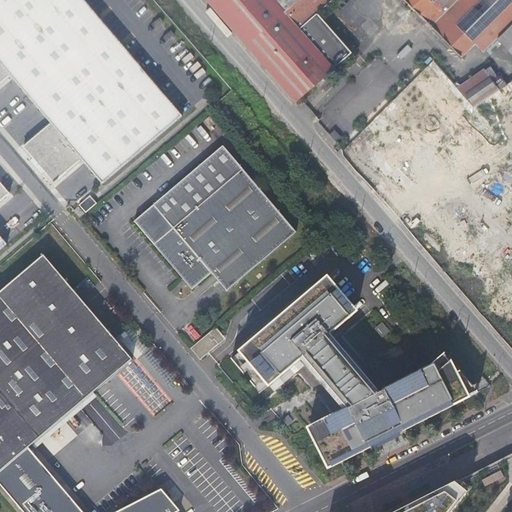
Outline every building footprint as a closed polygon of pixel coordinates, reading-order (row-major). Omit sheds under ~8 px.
[(0,0),(0,84),(10,76),(50,124),(23,147),(53,183),(81,160),(102,184),(182,116),(83,0),(0,0)] [(229,153),(222,145),(134,221),(182,278),(192,289),(223,263),(238,282),(296,232),(229,153)] [(0,249),(6,244),(0,236),(0,201),(9,194),(0,182),(0,249)] [(78,205),(85,213),(96,203),(90,196),(78,205)] [(73,211),(79,217),(84,213),(78,207),(73,211)] [(315,244),(324,253),(329,249),(320,239),(315,244)] [(315,244),(314,243),(304,252),(313,263),(324,253),(315,244)] [(0,292),(0,472),(29,447),(33,444),(93,392),(132,359),(43,255),(8,286),(0,292)] [(341,345),(331,334),(356,311),(328,278),(242,353),(267,381),(271,386),(302,359),(304,357),(347,412),(312,429),(329,463),(467,394),(451,362),(444,354),(434,363),(435,364),(382,391),(376,384),(373,379),(369,372),(362,362),(353,354),(349,350),(341,345)] [(382,322),(376,327),(383,335),(389,329),(382,322)] [(142,337),(146,333),(140,326),(136,330),(142,337)] [(215,329),(191,350),(200,361),(219,345),(217,343),(223,338),(215,329)] [(242,353),(233,361),(258,389),(267,381),(242,353)] [(307,365),(302,359),(271,386),(276,392),(307,365)] [(329,463),(312,429),(309,431),(328,469),(477,394),(451,362),(467,394),(329,463)] [(93,392),(33,444),(37,448),(97,397),(93,392)] [(85,511),(57,479),(29,447),(0,472),(0,485),(22,511),(178,511),(182,510),(163,489),(118,511),(85,511)] [(511,511),(511,454),(397,511),(511,511)]
